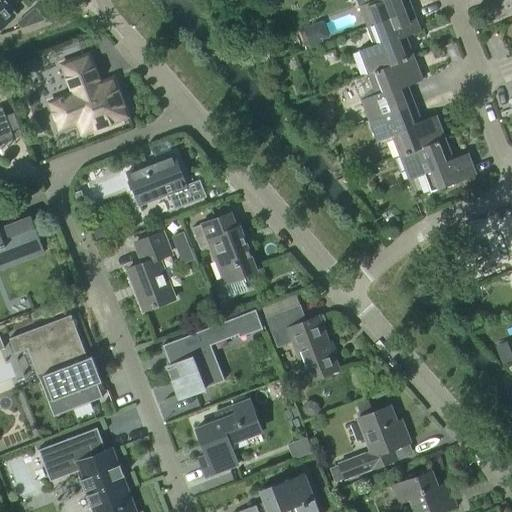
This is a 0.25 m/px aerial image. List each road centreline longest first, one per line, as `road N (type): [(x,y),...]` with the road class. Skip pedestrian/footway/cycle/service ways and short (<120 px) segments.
road 1 (residential): [(207,128),(52,182),(183,511)]
road 2 (residential): [(511,482),(345,289)]
road 3 (residential): [(345,289),(207,128)]
road 4 (residential): [(345,289),(419,228),(511,189)]
road 5 (residential): [(511,176),(475,94),(479,69),(454,0)]
road 6 (residential): [(207,128),(126,33)]
